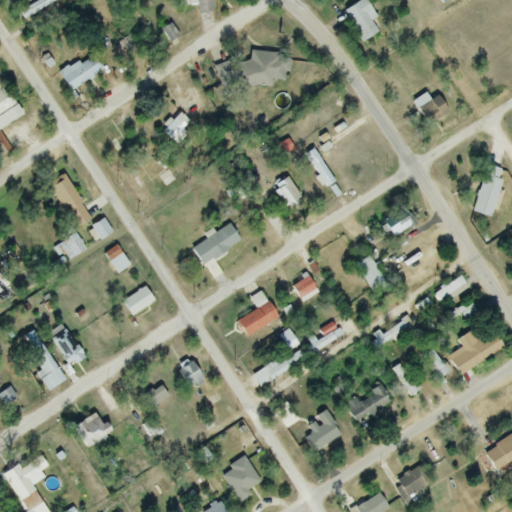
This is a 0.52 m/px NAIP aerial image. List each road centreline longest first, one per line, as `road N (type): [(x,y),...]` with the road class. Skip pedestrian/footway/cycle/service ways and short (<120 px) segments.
road 1 (residential): [(0,440),(511,103)]
road 2 (residential): [(310,511),(0,41)]
road 3 (tertiary): [(511,319),(316,31),(283,0)]
road 4 (residential): [(0,181),(272,0)]
road 5 (residential): [(291,511),(511,365)]
